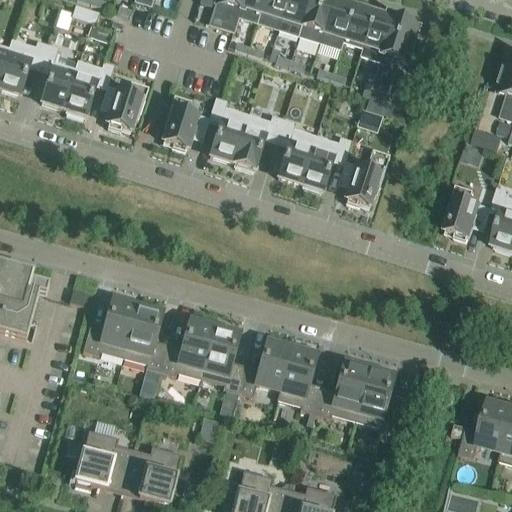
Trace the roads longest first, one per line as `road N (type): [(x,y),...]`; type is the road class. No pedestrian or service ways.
road 1 (residential): [(511,289),(0,126)]
road 2 (residential): [(511,378),(0,239)]
